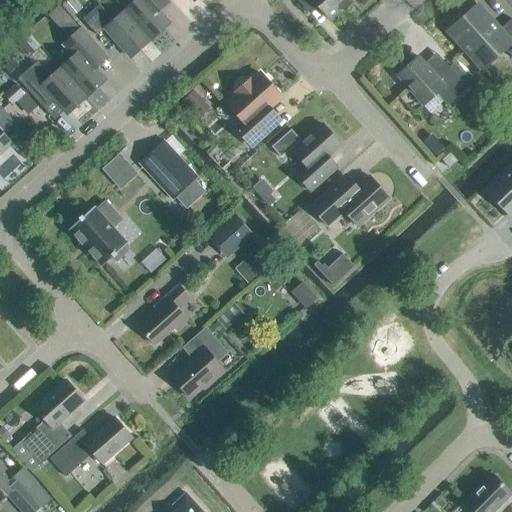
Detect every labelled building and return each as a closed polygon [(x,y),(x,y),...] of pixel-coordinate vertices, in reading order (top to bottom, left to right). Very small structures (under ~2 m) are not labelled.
[(123,12),(149,42),(169,25),(159,13),(169,5),(164,0),(130,0),(133,3),(123,12)] [(329,22),(348,5),(343,0),(294,0),(304,10),(312,2),(329,22)] [(78,11),(70,2),(63,8),(71,17),(78,11)] [(499,30),(476,5),(446,32),(481,71),(504,50),(511,59),(511,21),(511,20),(499,30)] [(149,42),(123,12),(112,21),(98,6),(82,20),(96,37),(104,30),(130,59),(149,42)] [(59,69),(86,99),(105,81),(95,70),(107,60),(80,29),(61,46),(71,58),(59,69)] [(448,68),(436,54),(424,65),(417,58),(396,77),(422,107),(436,95),(446,107),(466,88),(448,68)] [(11,61),(2,69),(8,76),(17,68),(11,61)] [(86,99),(59,69),(49,78),(35,63),(17,80),(35,101),(45,93),(66,116),(86,99)] [(280,98),(259,75),(252,82),(250,80),(234,95),(235,96),(229,102),(249,125),(238,134),(250,147),(280,120),(269,108),(280,98)] [(9,104),(22,93),(15,84),(2,96),(9,104)] [(195,92),(183,103),(198,119),(210,108),(195,92)] [(0,154),(11,145),(1,134),(13,123),(0,108),(0,154)] [(310,192),(336,169),(327,158),(340,147),(321,125),(291,152),(304,166),(294,175),(310,192)] [(299,141),(290,130),(270,148),(280,159),(299,141)] [(172,199),(194,178),(163,144),(140,165),(172,199)] [(448,169),(456,162),(449,154),(441,161),(448,169)] [(511,168),(486,193),(496,204),(495,205),(496,206),(497,205),(507,215),(511,210),(511,168)] [(356,188),(345,176),(331,189),(309,208),(327,227),(343,213),(356,228),(388,199),(368,177),(356,188)] [(96,211),(93,209),(82,219),(81,218),(78,220),(79,221),(68,232),(102,268),(112,259),(116,263),(127,253),(123,249),(127,245),(112,229),(121,221),(105,203),(96,211)] [(253,236),(233,215),(206,239),(225,261),(253,236)] [(263,271),(249,256),(234,270),(248,285),(263,271)] [(338,264),(329,263),(321,270),(332,283),(345,271),(338,264)] [(175,332),(187,322),(177,310),(189,300),(177,286),(153,308),(156,311),(137,328),(153,346),(172,329),(175,332)] [(223,314),(216,320),(221,327),(224,330),(242,315),(234,305),(223,314)] [(203,390),(224,372),(215,363),(226,354),(204,329),(181,349),(190,359),(169,378),(189,400),(202,389),(203,390)] [(40,463),(70,437),(58,423),(83,402),(65,382),(38,406),(49,417),(21,442),(40,463)] [(101,465),(131,439),(114,419),(89,440),(82,431),(49,460),(65,478),(91,454),(101,465)] [(0,467),(0,501),(7,494),(23,511),(36,511),(48,501),(21,471),(11,480),(0,467)] [(493,511),(510,495),(490,475),(462,504),(470,511),(493,511)] [(201,511),(185,494),(166,511),(167,511),(201,511)]
